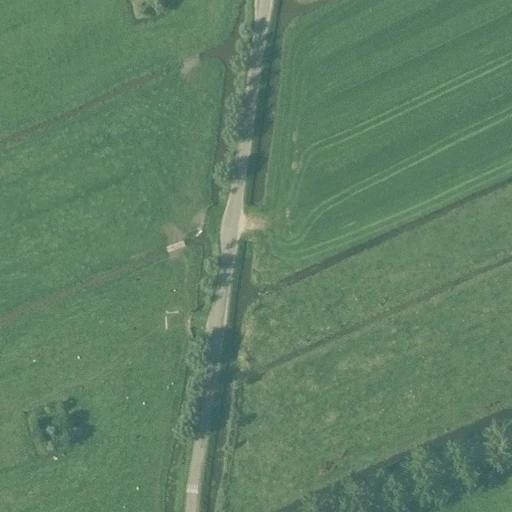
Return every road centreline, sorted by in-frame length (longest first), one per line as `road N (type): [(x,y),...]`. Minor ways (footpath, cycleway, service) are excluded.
road 1 (unclassified): [(189,511),(269,0)]
road 2 (unclassified): [(342,511),(511,440)]
